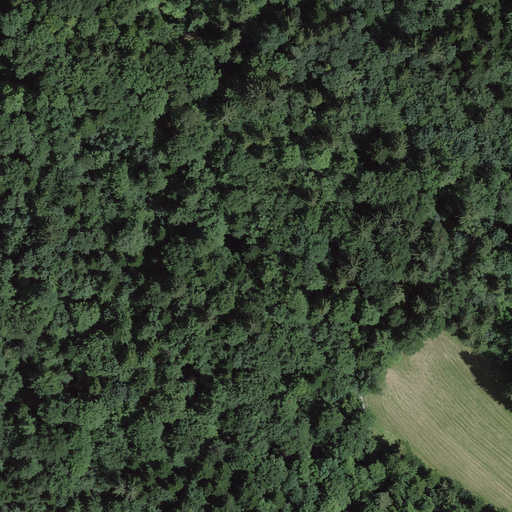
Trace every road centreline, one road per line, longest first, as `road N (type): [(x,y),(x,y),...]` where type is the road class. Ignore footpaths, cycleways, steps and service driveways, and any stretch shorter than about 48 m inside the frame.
road 1 (track): [(75,0),(291,236),(359,391),(382,511)]
road 2 (track): [(0,273),(144,370),(380,508)]
